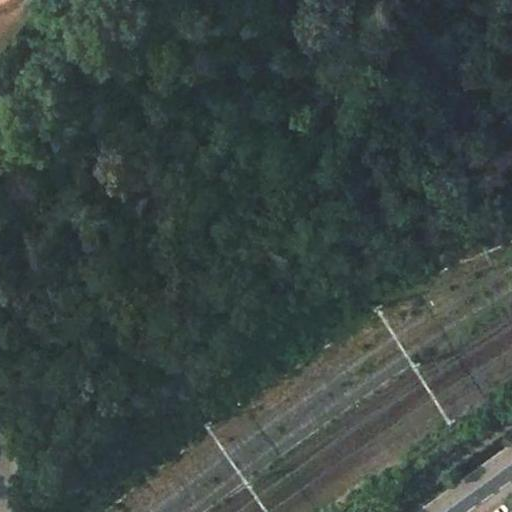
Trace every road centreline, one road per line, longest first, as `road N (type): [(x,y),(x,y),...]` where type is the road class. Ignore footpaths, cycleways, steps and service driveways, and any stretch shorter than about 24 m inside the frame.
road 1 (trunk): [(0,508),(87,442),(511,179)]
road 2 (trunk): [(511,115),(367,192),(0,424)]
